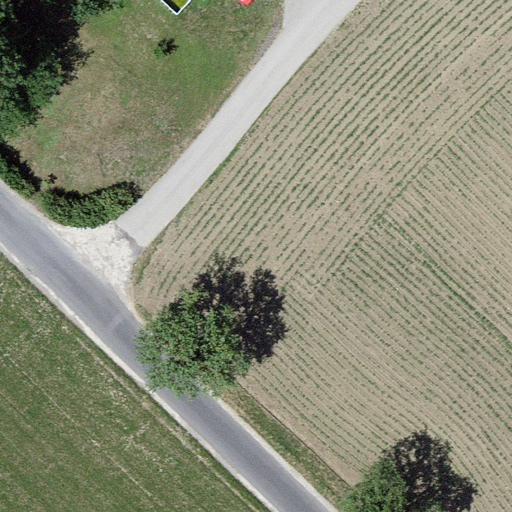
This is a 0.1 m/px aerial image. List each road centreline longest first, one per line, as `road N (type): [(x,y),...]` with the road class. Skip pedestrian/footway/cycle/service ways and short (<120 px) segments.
road 1 (unclassified): [(0,208),(302,511)]
road 2 (unknown): [(80,287),(343,0)]
